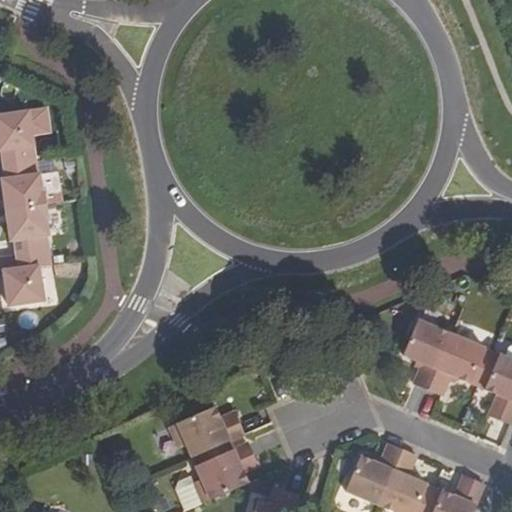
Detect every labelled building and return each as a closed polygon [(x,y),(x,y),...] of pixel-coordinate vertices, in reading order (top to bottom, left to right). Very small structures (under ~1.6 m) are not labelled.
[(4,166),(35,161),(27,112),(0,115),(0,151),(1,151),(4,166)] [(35,161),(4,166),(5,180),(2,181),(6,211),(46,205),(44,189),(41,190),(39,176),(37,176),(35,161)] [(16,255),(48,251),(46,236),(48,236),(46,221),(48,221),(46,205),(6,211),(11,241),(14,240),(16,255)] [(50,266),(48,251),(16,255),(18,269),(4,272),(9,307),(43,302),(37,268),(50,266)] [(441,359),(451,335),(418,321),(403,356),(416,361),(423,363),(421,368),(414,384),(428,391),(441,359)] [(441,359),(428,391),(442,396),(449,380),(451,376),(457,378),(470,384),(485,349),(451,335),(441,359)] [(478,387),(492,352),(485,349),(470,384),(478,387)] [(499,356),(492,352),(478,387),(485,390),(499,356)] [(510,425),(511,419),(511,360),(509,359),(499,356),(485,390),(498,396),(504,398),(495,419),(510,425)] [(489,416),(495,419),(504,398),(498,396),(489,416)] [(230,441),(244,435),(237,420),(221,427),(219,423),(219,420),(214,408),(168,428),(178,449),(186,445),(192,458),(230,441)] [(234,413),(219,420),(219,423),(221,427),(237,420),(234,413)] [(234,450),(230,441),(192,458),(195,467),(234,450)] [(202,504),(248,484),(242,472),(239,470),(238,466),(254,459),(247,444),(234,450),(195,467),(201,479),(193,483),(202,504)] [(402,451),(388,444),(381,462),(379,465),(373,463),(360,458),(345,492),(379,506),(402,451)] [(402,451),(379,506),(393,511),(415,511),(427,486),(414,480),(408,477),(409,473),(416,456),(402,451)] [(257,466),(254,459),(238,466),(239,470),(242,472),(257,466)] [(470,479),(463,476),(455,497),(461,500),(470,479)] [(171,485),(184,511),(200,504),(186,477),(171,485)] [(472,511),(484,485),(470,479),(461,500),(455,497),(441,491),(432,511),(472,511)] [(424,511),(434,489),(427,486),(415,511),(424,511)] [(282,492),(274,489),(270,505),(273,507),(277,508),(282,492)] [(434,489),(424,511),(432,511),(441,491),(434,489)] [(293,511),(298,496),(282,492),(277,508),(273,507),(270,505),(257,501),(254,511),(293,511)]
